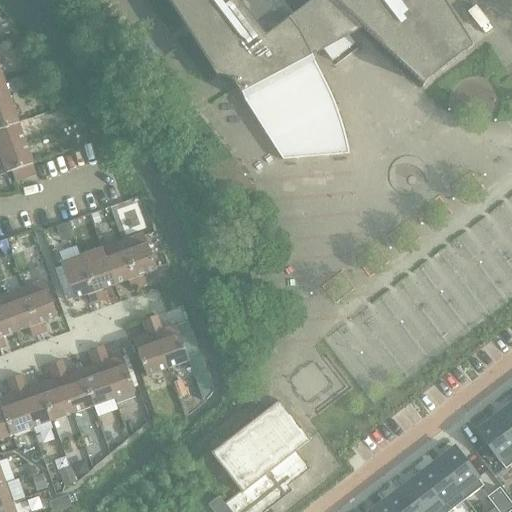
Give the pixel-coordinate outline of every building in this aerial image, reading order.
[(341,120),(338,111),(335,104),(333,99),(329,91),(326,84),(311,57),(323,49),(332,61),(355,44),(345,32),(357,23),(424,86),(473,48),(442,0),(167,0),(216,77),(218,76),(231,79),(283,161),(284,161),(350,155),(348,147),(346,139),(343,129),(341,120)] [(4,83),(0,83),(0,129),(18,123),(4,83)] [(18,123),(0,129),(0,152),(25,144),(18,123)] [(25,144),(0,152),(0,176),(12,172),(22,169),(33,165),(25,144)] [(33,165),(22,169),(26,179),(36,175),(33,165)] [(22,169),(12,172),(15,182),(26,179),(22,169)] [(69,222),(56,227),(61,242),(75,237),(69,222)] [(144,234),(122,242),(139,288),(146,286),(143,276),(157,271),(144,234)] [(122,242),(102,249),(115,286),(128,281),(132,291),(139,288),(122,242)] [(102,249),(82,256),(98,303),(105,300),(102,290),(115,286),(102,249)] [(61,264),(65,275),(74,300),(88,296),(91,305),(98,303),(82,256),(61,264)] [(44,281),(23,289),(40,335),(47,333),(43,323),(57,318),(44,281)] [(23,289),(3,296),(16,333),(29,328),(33,338),(40,335),(23,289)] [(3,296),(0,297),(0,349),(6,347),(3,337),(16,333),(3,296)] [(142,321),(145,329),(160,323),(157,316),(142,321)] [(148,336),(134,341),(147,377),(168,369),(155,333),(162,331),(160,323),(145,329),(148,336)] [(162,331),(155,333),(168,369),(189,362),(176,326),(162,331)] [(89,352),(91,359),(106,354),(103,347),(89,352)] [(94,366),(81,371),(94,407),(114,400),(101,364),(108,361),(106,354),(91,359),(94,366)] [(108,361),(101,364),(114,400),(135,392),(122,356),(108,361)] [(48,366),(51,374),(65,368),(62,361),(48,366)] [(51,374),(53,381),(40,385),(53,422),(73,414),(61,378),(68,376),(65,368),(51,374)] [(81,371),(68,376),(61,378),(73,414),(94,407),(81,371)] [(7,381),(10,388),(24,383),(22,376),(7,381)] [(13,395),(0,399),(0,401),(12,436),(33,429),(20,393),(27,390),(24,383),(10,388),(13,395)] [(40,385),(27,390),(20,393),(33,429),(53,422),(40,385)] [(0,401),(0,440),(12,436),(0,401)] [(218,498),(208,506),(212,511),(265,511),(291,493),(288,488),(309,471),(296,453),(310,442),(309,441),(279,402),(268,410),(267,411),(211,454),(240,493),(224,505),(218,498)] [(511,404),(511,405),(495,418),(511,439),(511,404)] [(511,439),(495,418),(477,432),(506,469),(511,464),(511,439)] [(454,449),(436,462),(466,500),(484,486),(454,449)] [(436,462),(419,475),(447,511),(450,511),(466,500),(436,462)] [(34,467),(26,470),(29,478),(36,475),(34,467)] [(70,469),(59,473),(64,487),(75,483),(70,469)] [(37,476),(33,478),(38,491),(48,488),(43,474),(37,476)] [(447,511),(419,475),(402,489),(420,511),(447,511)] [(6,484),(0,485),(0,508),(13,504),(6,484)] [(420,511),(402,489),(385,502),(393,511),(420,511)] [(511,504),(500,489),(488,498),(498,511),(510,511),(511,511),(511,504)] [(53,502),(52,502),(55,511),(56,511),(59,511),(60,511),(72,506),(68,496),(53,502)] [(393,511),(385,502),(371,511),(393,511)]
